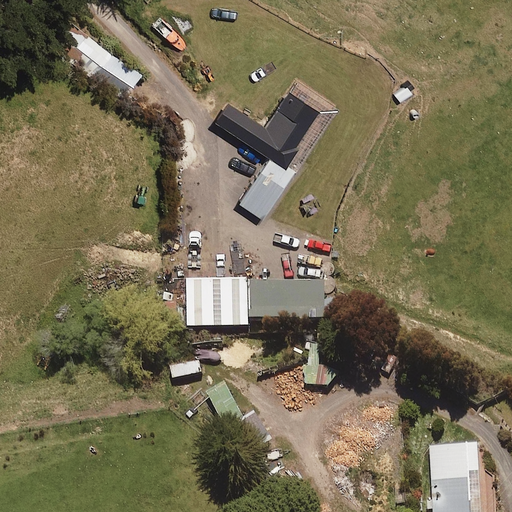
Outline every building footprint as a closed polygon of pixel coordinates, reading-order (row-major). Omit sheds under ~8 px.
[(89,74),(108,49),(54,8),(35,33),(89,74)] [(262,216),(323,126),(280,97),(262,124),(224,99),(212,116),(269,155),(238,199),(262,216)] [(246,322),(246,316),(245,279),(245,275),(183,276),(184,323),(246,322)] [(322,278),(245,279),(246,316),(323,315),(322,278)] [(309,341),(304,382),(327,384),(337,366),(323,364),(325,343),(309,341)] [(169,375),(198,369),(195,356),(167,362),(169,375)] [(254,410),(242,417),(223,380),(207,389),(231,433),(242,453),(269,438),(254,410)] [(492,511),(490,471),(477,471),(475,441),(426,444),(429,511),(492,511)]
